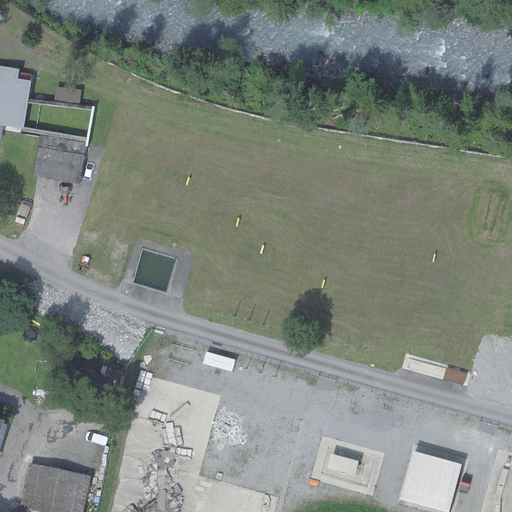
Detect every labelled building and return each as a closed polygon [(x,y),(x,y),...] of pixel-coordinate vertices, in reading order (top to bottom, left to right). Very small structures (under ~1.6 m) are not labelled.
[(25,72),(0,67),(0,126),(29,131),(34,104),(38,84),(24,81),(25,72)] [(80,103),(81,88),(58,87),(58,102),(80,103)] [(91,144),(45,137),(38,178),(84,186),(91,144)] [(207,352),(203,364),(232,373),(236,361),(207,352)] [(445,369),(442,380),(462,385),(465,374),(445,369)] [(0,462),(12,424),(0,420),(0,462)] [(410,450),(397,499),(444,511),(445,511),(459,464),(410,450)] [(328,453),(325,467),(352,475),(356,461),(328,453)] [(89,511),(96,478),(33,465),(23,511),(89,511)]
